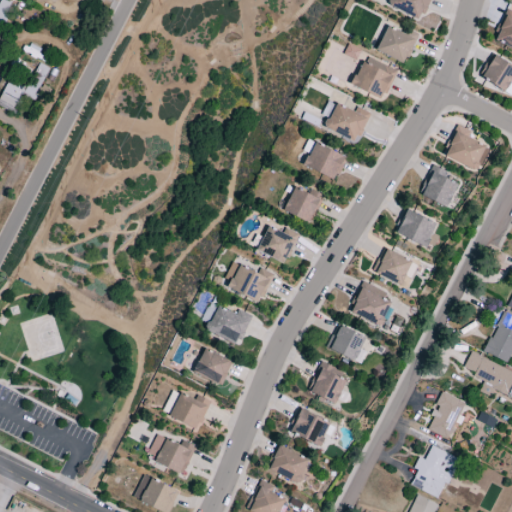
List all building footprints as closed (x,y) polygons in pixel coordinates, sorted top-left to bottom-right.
[(421,20),(427,0),(390,0),(388,8),(421,20)] [(511,12),(508,10),(493,38),(511,48),(511,12)] [(403,64),(414,38),(385,26),(374,51),(403,64)] [(360,50),(347,44),(341,55),(355,61),(360,50)] [(509,96),(511,91),(511,67),(494,56),(480,77),(509,96)] [(349,86),(381,100),(394,71),(385,67),(383,72),(360,62),(349,86)] [(356,107),(353,112),(335,103),(323,127),(354,143),(369,114),(356,107)] [(443,158),(474,170),(484,145),(453,133),(443,158)] [(334,179),(343,155),(311,143),(302,168),(334,179)] [(418,195),(445,208),(456,185),(430,171),(418,195)] [(309,224),(321,195),(310,190),(308,194),(292,188),(281,212),(309,224)] [(435,236),(430,233),(434,225),(406,210),(394,233),(428,251),(435,236)] [(283,228),(281,233),(266,226),(255,252),(283,264),(296,234),(283,228)] [(404,289),(416,265),(383,248),(371,272),(404,289)] [(225,289),(258,304),(272,274),(262,270),(259,275),(231,263),(223,279),(228,281),(225,289)] [(378,290),(362,282),(347,312),(378,327),(390,303),(375,296),(378,290)] [(250,317),(236,310),(234,315),(215,306),(204,330),(237,346),(250,317)] [(511,357),(511,317),(501,312),(483,353),(509,364),(511,357)] [(353,362),(364,338),(336,326),(325,349),(353,362)] [(220,385),(230,361),(202,349),(192,373),(220,385)] [(462,371),(483,379),(478,392),(485,395),(488,389),(506,395),(511,378),(511,371),(468,354),(462,371)] [(308,392),(333,405),(345,382),(320,369),(308,392)] [(463,403),(440,392),(434,405),(436,406),(425,430),(446,440),(463,403)] [(209,401),(195,395),(193,400),(178,393),(167,417),(195,430),(209,401)] [(329,423),(299,409),(288,433),(318,447),(329,423)] [(194,447),(181,441),(179,446),(155,435),(146,454),(154,458),(152,462),(181,476),(194,447)] [(457,459),(430,446),(423,460),(417,458),(412,468),(416,470),(409,486),(438,500),(457,459)] [(267,472),(298,483),(307,458),(276,447),(267,472)] [(168,511),(177,490),(141,476),(131,500),(161,511),(168,511)] [(270,493),(273,487),(260,481),(246,511),(247,511),(277,511),(284,499),(270,493)] [(432,511),(436,504),(415,495),(407,511),(432,511)]
